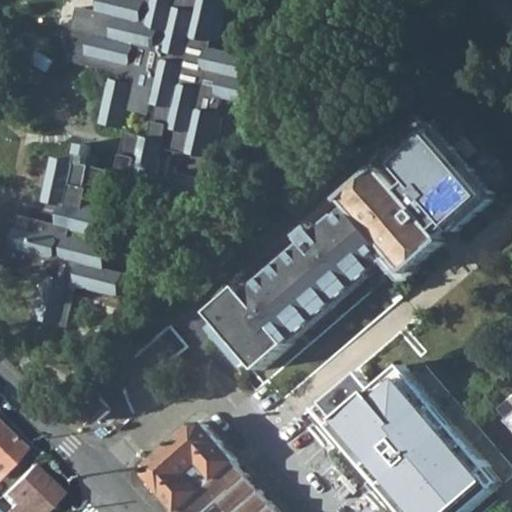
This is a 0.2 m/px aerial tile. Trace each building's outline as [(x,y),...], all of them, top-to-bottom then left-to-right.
[(154,98),(160,100),(175,104),(170,124),(193,130),(188,150),(215,157),(224,116),(219,115),(224,97),(239,101),(238,106),(257,111),(265,84),(244,79),(251,52),(230,47),(229,52),(210,47),(212,40),(217,42),(227,1),(223,0),(153,0),(148,20),(146,20),(142,19),(143,13),(146,0),(103,0),(102,9),(83,4),(77,27),(96,32),(90,54),(137,67),(133,82),(133,84),(110,78),(100,118),(123,124),(127,105),(150,111),(154,98)] [(96,32),(77,27),(71,49),(90,54),(96,32)] [(175,104),(160,100),(150,140),(166,142),(175,104)] [(501,198),(438,123),(395,159),(401,166),(391,174),(386,167),(347,200),(357,210),(345,220),(341,214),(249,291),(244,285),(236,292),(240,297),(217,317),(226,327),(220,332),(248,366),(254,361),(261,369),(275,357),(292,343),(288,338),(299,329),(296,326),(305,318),(308,321),(327,305),(325,301),(335,293),(337,296),(359,279),(356,275),(365,268),(368,271),(378,262),(376,259),(387,249),(408,275),(447,242),(441,236),(432,225),(442,217),(451,228),(456,234),(501,198)] [(161,160),(166,142),(150,140),(128,135),(124,151),(140,154),(161,160)] [(140,154),(124,151),(117,175),(133,180),(140,154)] [(133,180),(155,185),(161,160),(140,154),(133,180)] [(44,198),(66,204),(75,165),(54,160),(44,198)] [(91,169),(75,165),(66,204),(82,208),(84,201),(88,184),(91,169)] [(133,180),(117,175),(91,169),(88,184),(129,194),(133,180)] [(103,268),(109,246),(69,236),(71,228),(98,234),(105,207),(84,201),(82,208),(66,204),(60,225),(21,215),(10,260),(49,270),(48,277),(43,276),(32,317),(60,324),(69,285),(117,297),(122,274),(103,268)] [(432,225),(441,236),(451,228),(442,217),(432,225)] [(288,338),(292,343),(372,276),(368,271),(365,268),(356,275),(359,279),(337,296),(335,293),(325,301),(327,305),(308,321),(305,318),(296,326),(299,329),(288,338)] [(217,317),(240,297),(236,292),(213,311),(217,317)] [(468,511),(497,487),(484,471),(491,465),(455,423),(448,429),(433,411),(440,405),(404,364),(376,388),(372,383),(361,392),(351,380),(325,402),(339,419),(332,424),(368,466),(375,460),(391,479),(384,484),(407,511),(468,511)] [(362,371),(351,380),(361,392),(372,383),(362,371)] [(86,395),(74,406),(85,419),(98,408),(86,395)] [(318,408),(332,424),(339,419),(325,402),(318,408)] [(440,405),(433,411),(448,429),(455,423),(440,405)] [(174,511),(280,511),(256,484),(249,475),(202,420),(147,464),(147,470),(148,475),(167,497),(178,509),(174,511)] [(22,452),(0,430),(0,478),(2,476),(22,452)] [(375,460),(368,466),(384,484),(391,479),(375,460)] [(484,471),(497,487),(505,481),(491,465),(484,471)] [(6,511),(41,511),(57,496),(29,467),(2,495),(12,506),(6,511)] [(150,490),(154,496),(165,509),(167,511),(174,511),(178,509),(167,497),(148,475),(148,476),(141,481),(150,490)]
